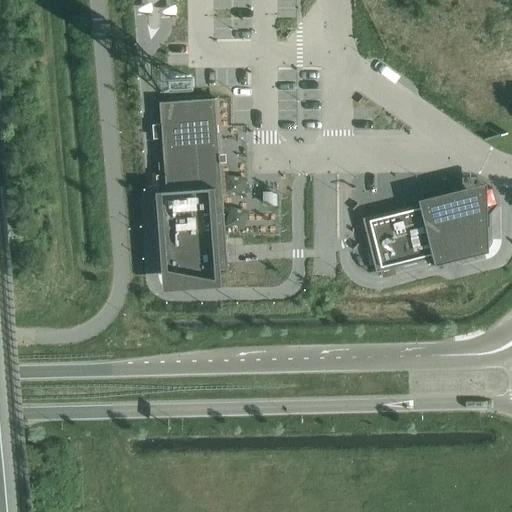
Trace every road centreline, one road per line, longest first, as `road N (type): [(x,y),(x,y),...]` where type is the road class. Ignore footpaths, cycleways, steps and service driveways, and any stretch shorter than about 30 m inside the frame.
road 1 (primary): [(511,358),(0,373)]
road 2 (primary): [(0,415),(511,406)]
